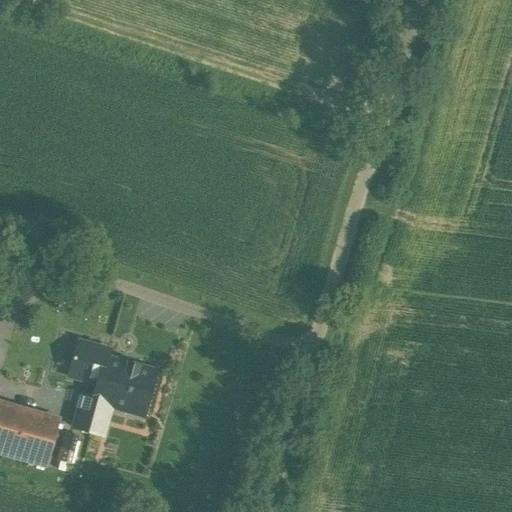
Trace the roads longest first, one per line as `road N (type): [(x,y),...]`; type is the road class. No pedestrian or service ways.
road 1 (unclassified): [(419,0),(265,511)]
road 2 (track): [(383,114),(18,0)]
